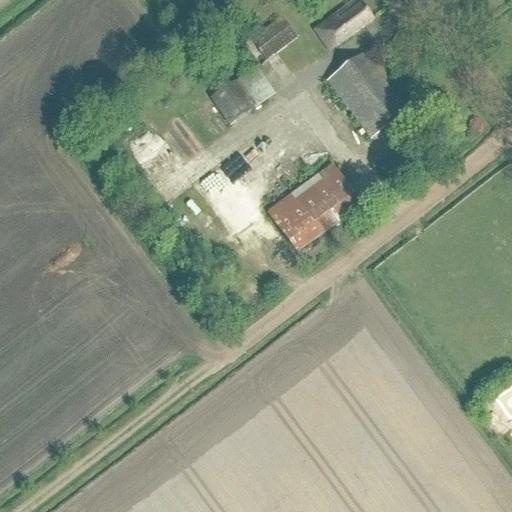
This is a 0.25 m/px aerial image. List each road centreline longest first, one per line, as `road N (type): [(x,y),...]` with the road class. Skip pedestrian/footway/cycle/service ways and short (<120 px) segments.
road 1 (track): [(511,136),(201,374)]
road 2 (track): [(171,397),(22,511)]
road 3 (unclassified): [(511,118),(424,0)]
